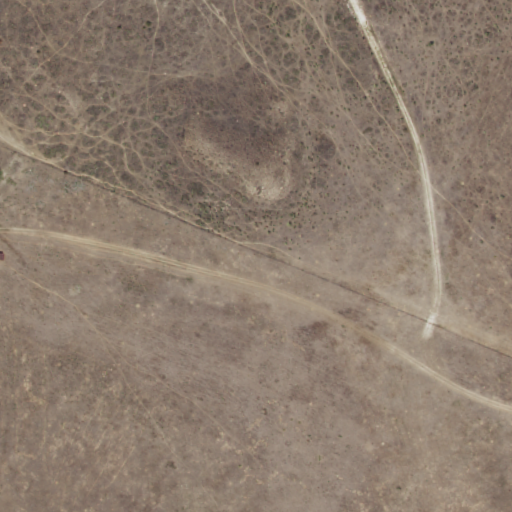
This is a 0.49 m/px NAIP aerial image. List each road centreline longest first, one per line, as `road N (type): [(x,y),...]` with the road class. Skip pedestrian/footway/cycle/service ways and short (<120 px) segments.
road 1 (track): [(0,232),(49,232),(214,268),(422,361),(511,384)]
road 2 (track): [(422,361),(439,307),(425,169),(356,0)]
